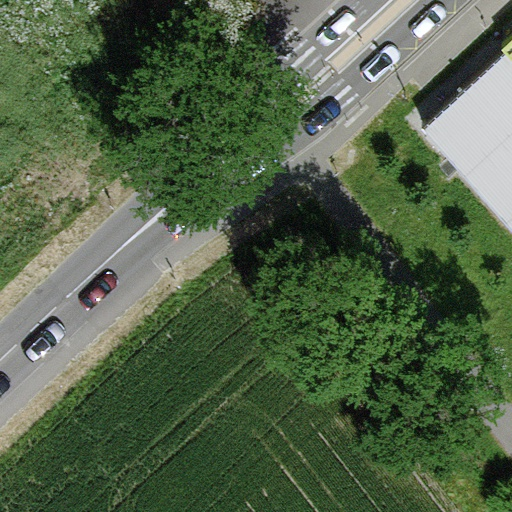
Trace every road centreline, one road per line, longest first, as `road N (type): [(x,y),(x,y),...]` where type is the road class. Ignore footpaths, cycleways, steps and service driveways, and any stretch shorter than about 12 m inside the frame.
road 1 (secondary): [(0,360),(381,0)]
road 2 (track): [(276,98),(182,0)]
